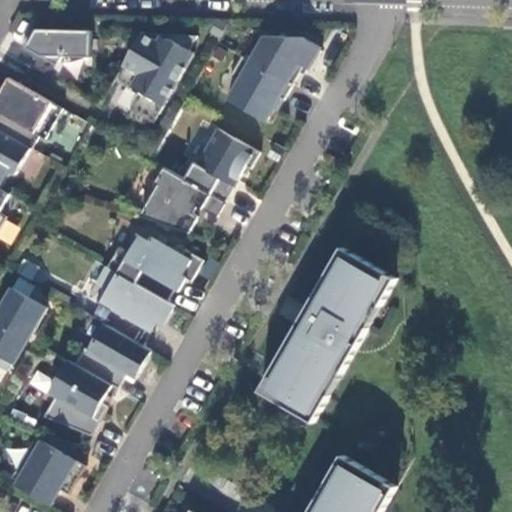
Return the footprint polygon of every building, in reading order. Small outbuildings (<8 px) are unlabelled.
[(91,57),(92,31),(31,29),(22,44),(58,65),(63,56),(91,57)] [(114,80),(131,89),(132,86),(140,91),(130,109),(154,123),(194,52),(190,49),(198,35),(142,32),(114,80)] [(250,60),(293,84),(304,65),(308,68),(321,47),(302,36),(264,35),(250,60)] [(228,99),(266,120),(280,97),(284,99),(293,84),(250,60),(242,55),(230,76),(238,80),(228,99)] [(0,129),(31,147),(33,148),(40,135),(46,139),(64,108),(9,77),(0,93),(0,129)] [(251,168),(260,152),(218,128),(198,164),(195,162),(186,179),(188,180),(226,202),(246,166),(251,168)] [(16,174),(31,147),(0,129),(0,187),(1,188),(9,175),(10,175),(16,174)] [(217,217),(226,202),(188,180),(186,179),(164,166),(154,183),(158,185),(140,215),(190,232),(199,216),(194,213),(198,206),(217,217)] [(1,188),(0,187),(0,228),(7,216),(0,212),(0,211),(10,194),(1,188)] [(108,266),(169,301),(183,276),(192,281),(204,260),(186,249),(182,254),(151,237),(149,241),(135,233),(126,249),(120,246),(108,266)] [(316,422),(398,278),(344,247),(304,316),(262,391),(316,422)] [(108,266),(106,265),(96,282),(109,290),(109,291),(94,316),(105,322),(144,345),(153,329),(145,325),(151,315),(164,323),(165,322),(175,305),(169,301),(108,266)] [(13,287),(0,309),(0,366),(8,370),(30,333),(32,334),(48,307),(13,287)] [(137,377),(152,350),(144,345),(105,322),(89,350),(85,347),(76,363),(80,366),(113,384),(119,388),(128,373),(136,378),(137,377)] [(76,363),(69,359),(50,391),(57,395),(45,416),(92,435),(109,405),(103,402),(113,384),(80,366),(76,363)] [(86,465),(42,440),(17,484),(52,504),(61,489),(69,494),(86,465)] [(380,511),(397,484),(343,453),(308,511),(380,511)]
